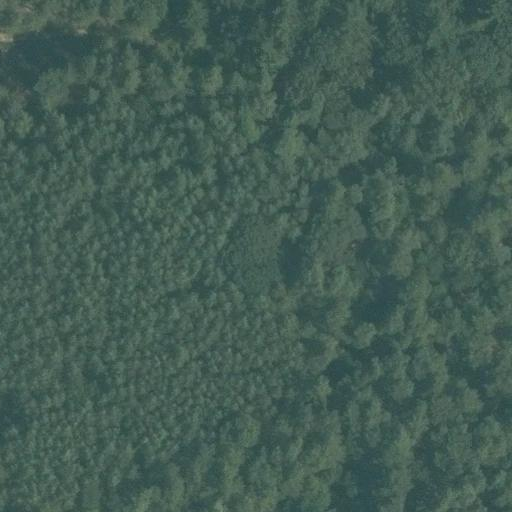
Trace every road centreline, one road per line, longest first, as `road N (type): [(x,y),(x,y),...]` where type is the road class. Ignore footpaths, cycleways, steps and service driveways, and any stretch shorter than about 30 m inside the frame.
road 1 (track): [(0,35),(70,29),(260,72),(511,105)]
road 2 (unknown): [(116,0),(217,25),(285,5),(360,35),(505,0)]
